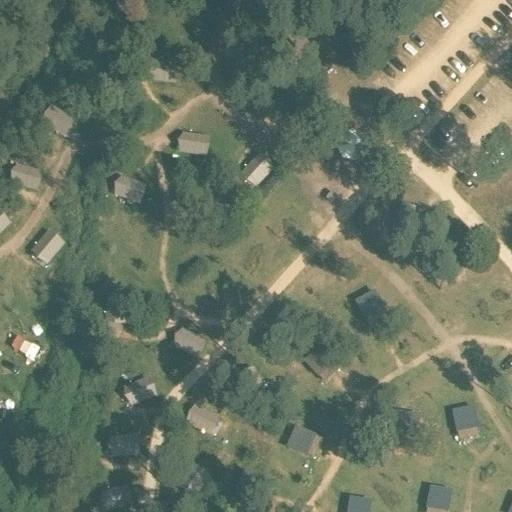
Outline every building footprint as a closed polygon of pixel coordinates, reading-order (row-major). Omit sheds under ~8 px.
[(160,79),(176,85),(182,69),(166,63),(160,79)] [(181,152),(209,158),(213,138),(184,133),(181,152)] [(353,138),(345,141),(342,149),(346,157),(354,160),(362,156),(364,148),(361,141),(353,138)] [(45,184),(44,166),(16,167),(17,185),(45,184)] [(142,206),(149,188),(121,178),(115,196),(142,206)] [(408,239),(417,209),(405,206),(396,235),(408,239)] [(0,210),(0,235),(13,225),(0,210)] [(47,266),(68,246),(54,231),(33,251),(47,266)] [(477,408),(455,412),(459,434),(481,430),(477,408)] [(300,430),(293,453),(319,461),(326,439),(300,430)] [(245,472),(238,494),(257,501),(265,478),(245,472)] [(428,510),(439,511),(451,511),(455,491),(432,487),(428,510)] [(350,511),(374,511),(376,501),(352,498),(350,511)]
